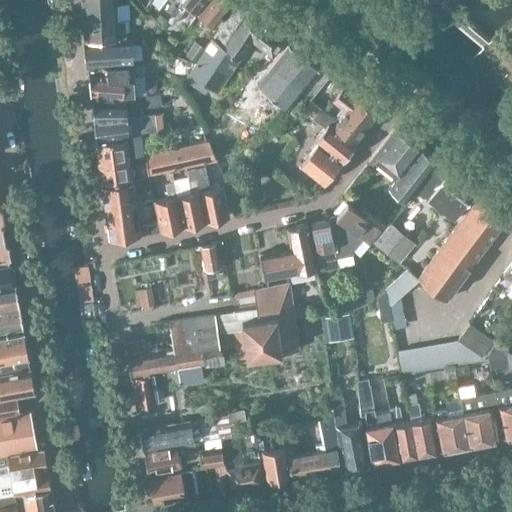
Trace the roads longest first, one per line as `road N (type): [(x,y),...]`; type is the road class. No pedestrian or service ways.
road 1 (residential): [(66,511),(0,143)]
road 2 (residential): [(144,506),(511,444)]
road 3 (residential): [(99,252),(308,215),(389,112)]
road 4 (residential): [(144,506),(99,252)]
road 5 (residential): [(99,252),(78,0)]
road 6 (residential): [(389,112),(250,0)]
road 7 (residential): [(511,207),(389,112)]
